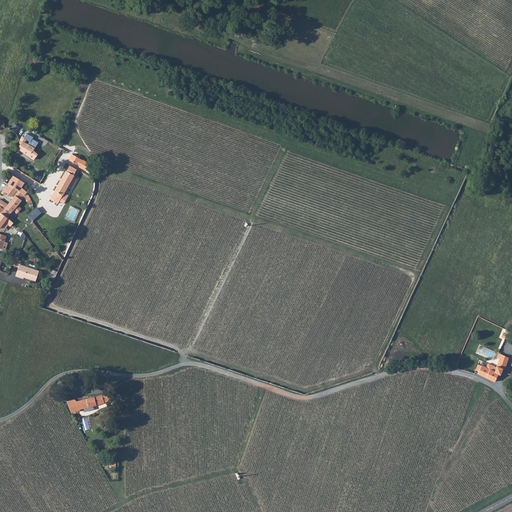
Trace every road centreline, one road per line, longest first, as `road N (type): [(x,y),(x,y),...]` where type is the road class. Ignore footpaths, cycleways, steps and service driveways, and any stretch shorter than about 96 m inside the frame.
road 1 (unclassified): [(511,408),(493,385),(449,370),(415,366),(307,399),(186,363),(134,376),(69,372),(0,421)]
road 2 (track): [(186,363),(178,349),(52,307),(48,299),(96,192),(88,152),(65,153)]
road 3 (track): [(258,511),(238,468),(105,511)]
